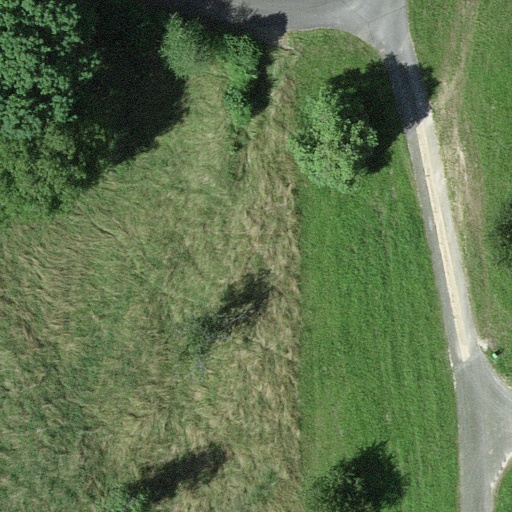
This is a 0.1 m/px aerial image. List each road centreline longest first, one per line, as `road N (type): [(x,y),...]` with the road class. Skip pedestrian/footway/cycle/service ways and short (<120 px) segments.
road 1 (track): [(482,511),(481,430),(389,0)]
road 2 (track): [(201,0),(309,15),(388,0)]
